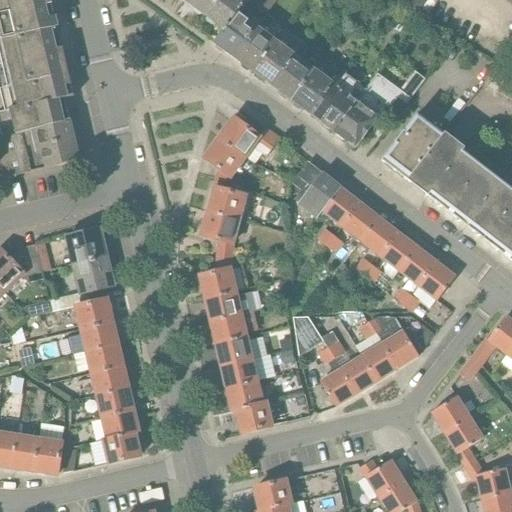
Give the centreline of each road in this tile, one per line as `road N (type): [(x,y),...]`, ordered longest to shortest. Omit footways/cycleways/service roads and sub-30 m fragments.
road 1 (residential): [(503,290),(225,80),(110,93)]
road 2 (residential): [(195,463),(132,190)]
road 3 (residential): [(404,412),(195,463)]
road 4 (residential): [(195,463),(6,503)]
road 5 (residential): [(503,290),(438,381),(404,412)]
road 6 (residential): [(132,190),(0,218)]
